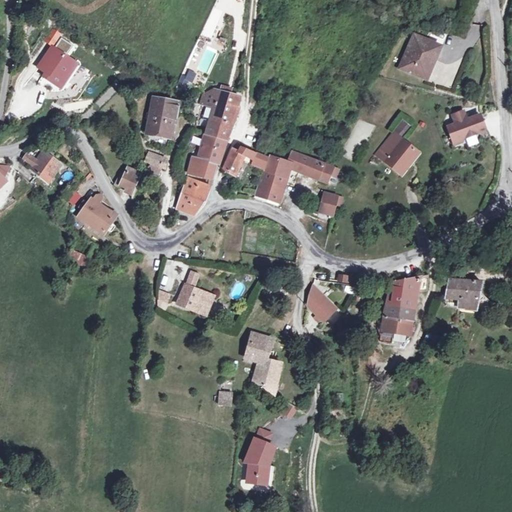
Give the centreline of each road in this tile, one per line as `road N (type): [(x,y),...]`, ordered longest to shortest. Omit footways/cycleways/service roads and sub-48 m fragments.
road 1 (unclassified): [(511,194),(407,256),(341,264),(312,251),(287,217),(248,203),(221,206),(170,243),(150,245),(82,139),(60,128),(0,150)]
road 2 (track): [(312,251),(298,312),(319,391),(317,511)]
road 3 (unclassified): [(494,0),(511,194)]
